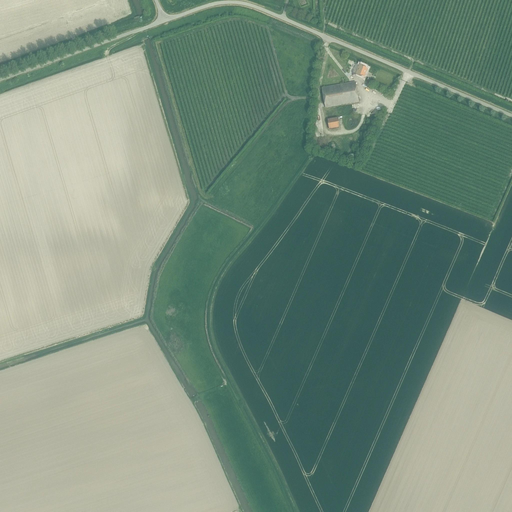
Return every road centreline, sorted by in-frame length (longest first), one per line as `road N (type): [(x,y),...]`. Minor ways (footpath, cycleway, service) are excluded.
road 1 (unclassified): [(511,118),(282,18)]
road 2 (unclassified): [(0,79),(164,21)]
road 3 (unclassified): [(164,21),(221,3),(282,18)]
